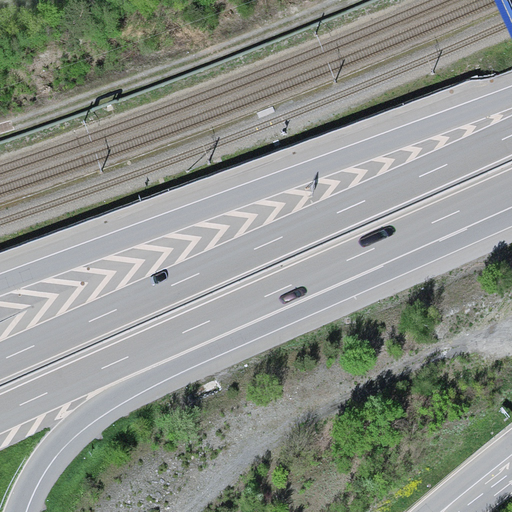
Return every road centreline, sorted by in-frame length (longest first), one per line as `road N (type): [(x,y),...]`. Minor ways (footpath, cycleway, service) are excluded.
road 1 (motorway): [(511,135),(0,360)]
road 2 (motorway): [(511,97),(0,283)]
road 3 (track): [(0,129),(346,0)]
road 4 (motorway): [(15,511),(37,463),(72,424),(265,295)]
road 5 (motorway): [(0,413),(265,295)]
road 6 (motorway): [(265,295),(511,187)]
